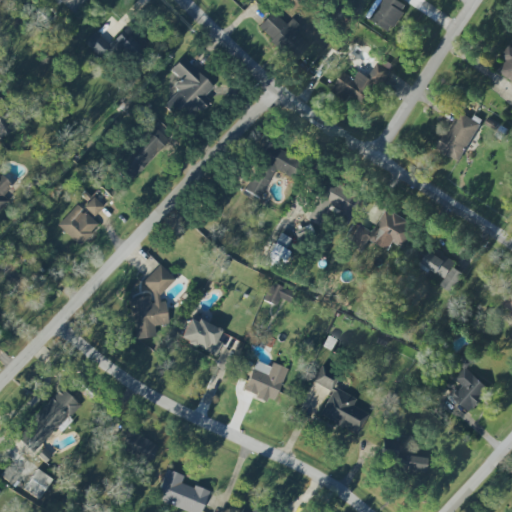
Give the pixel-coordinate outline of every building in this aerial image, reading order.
[(87,0),(57,0),(73,15),(87,0)] [(389,34),(408,7),(397,0),(377,0),(366,17),(389,34)] [(309,45),(296,34),(302,28),(292,18),(287,24),(273,11),(258,27),(294,61),(309,45)] [(84,43),(102,62),(117,48),(134,65),(149,51),(126,27),(109,44),(96,31),(84,43)] [(511,48),(508,46),(502,57),(507,60),(498,74),(511,82),(511,48)] [(167,103),(183,118),(194,106),(201,112),(210,102),(205,97),(214,86),(181,57),(170,70),(179,78),(173,85),(178,90),(167,103)] [(374,82),(381,86),(393,67),(380,59),(368,77),(359,71),(354,79),(344,72),(332,89),(358,106),(374,82)] [(0,136),(14,131),(0,98),(0,136)] [(459,162),(481,125),(460,112),(438,149),(459,162)] [(128,181),(168,142),(151,124),(111,163),(128,181)] [(275,169),(287,175),(296,156),(266,142),(244,190),(261,198),(275,169)] [(0,207),(16,191),(0,175),(0,207)] [(84,207),(94,217),(104,207),(93,197),(84,207)] [(57,225),(78,245),(98,225),(77,205),(57,225)] [(359,225),(348,244),(363,252),(369,241),(378,246),(383,237),(405,250),(417,228),(385,210),(373,233),(359,225)] [(445,279),(441,286),(452,294),(465,274),(454,268),(457,263),(434,248),(423,265),(445,279)] [(129,299),(135,339),(156,336),(155,327),(168,325),(165,304),(158,297),(175,279),(159,264),(144,280),(145,286),(152,292),(154,301),(148,296),(129,299)] [(276,306),(279,298),(287,301),(292,290),(271,281),(263,300),(276,306)] [(511,311),(511,292),(502,304),(511,311)] [(222,344),(216,340),(221,331),(191,316),(180,338),(215,357),(222,344)] [(245,390),(271,401),(282,373),(257,362),(245,390)] [(368,413),(352,406),(356,398),(333,388),(339,375),(320,366),(313,383),(331,391),(319,417),(358,434),(368,413)] [(450,395),(470,413),(491,391),(466,368),(454,381),(458,386),(450,395)] [(79,406),(62,389),(14,439),(31,456),(79,406)] [(158,447),(124,426),(120,434),(124,437),(117,448),(147,466),(158,447)] [(52,479),(37,469),(23,489),(38,500),(52,479)] [(201,511),(209,492),(182,481),(184,476),(166,469),(154,499),(188,511),(201,511)]
